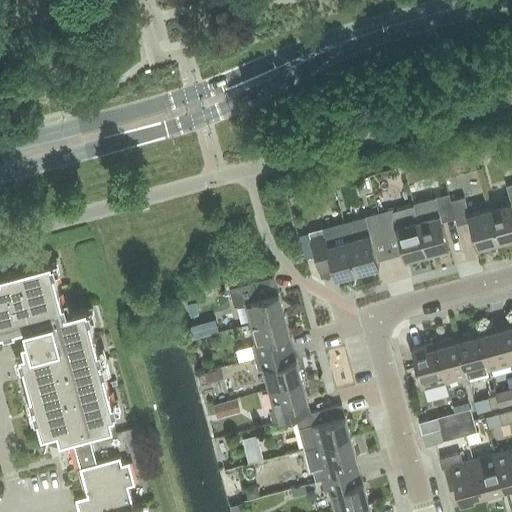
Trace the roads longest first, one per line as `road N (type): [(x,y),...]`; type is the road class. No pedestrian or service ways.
road 1 (secondary): [(0,176),(222,111),(347,51),(355,39)]
road 2 (secondary): [(355,39),(342,35),(200,92),(0,147)]
road 3 (residential): [(423,511),(370,318)]
road 4 (residential): [(370,318),(511,280)]
road 5 (secondary): [(355,39),(493,0)]
